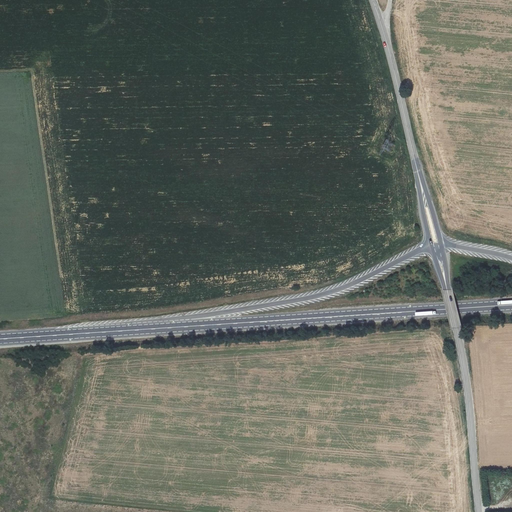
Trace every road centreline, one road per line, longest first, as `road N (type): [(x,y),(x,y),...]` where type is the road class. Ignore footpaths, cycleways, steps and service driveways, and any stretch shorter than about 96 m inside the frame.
road 1 (primary): [(511,304),(90,332)]
road 2 (primary): [(436,244),(317,296),(90,332)]
road 3 (tertiary): [(436,244),(458,334),(479,511)]
road 4 (tertiary): [(372,0),(436,244)]
